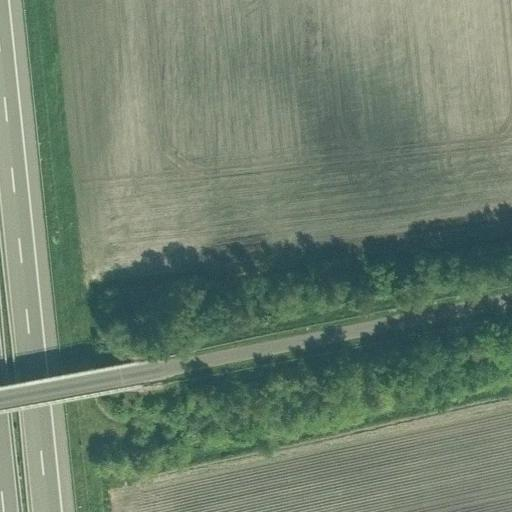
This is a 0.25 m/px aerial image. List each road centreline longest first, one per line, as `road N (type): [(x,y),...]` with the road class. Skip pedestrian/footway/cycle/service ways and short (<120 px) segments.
road 1 (unclassified): [(0,387),(511,295)]
road 2 (motorway): [(44,511),(0,93)]
